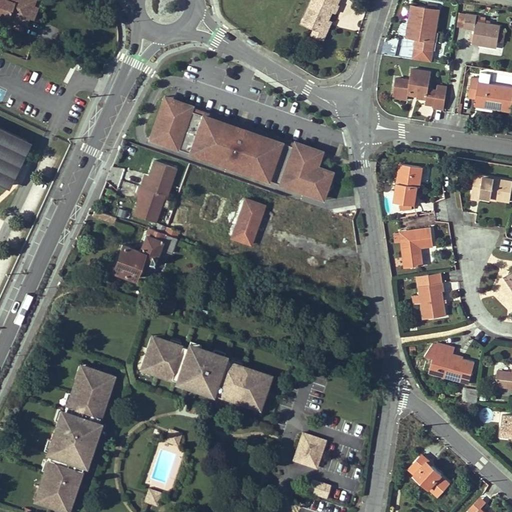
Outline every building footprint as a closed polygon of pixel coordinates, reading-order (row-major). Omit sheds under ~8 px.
[(32,3),(33,0),(0,0),(0,13),(8,16),(8,15),(25,22),(27,16),(32,18),(37,5),(32,3)] [(342,17),(345,8),(344,7),(346,0),(319,0),(308,28),(320,33),(329,36),(335,23),(338,15),(342,17)] [(415,47),(433,49),(439,10),(416,7),(413,24),(409,24),(407,36),(416,38),(415,47)] [(475,30),(473,42),(497,46),(501,26),(476,22),(477,16),(467,14),(467,16),(459,14),(457,27),(475,30)] [(330,45),(339,24),(335,23),(329,36),(320,33),(317,40),(330,45)] [(395,78),(393,92),(408,94),(408,92),(418,94),(418,98),(427,99),(426,103),(435,105),(434,108),(444,109),(447,92),(446,92),(437,90),(429,89),(431,72),(411,70),(410,80),(395,78)] [(490,79),(501,80),(502,72),(491,71),(490,79)] [(492,108),(511,111),(511,106),(511,87),(479,82),(479,78),(472,77),(468,97),(476,98),(476,100),(493,103),(492,108)] [(165,93),(164,98),(320,152),(322,148),(165,93)] [(320,152),(164,98),(151,135),(323,195),(332,169),(316,163),(320,152)] [(492,108),(493,103),(476,100),(475,105),(492,108)] [(0,128),(0,184),(4,186),(26,141),(0,128)] [(139,195),(138,199),(133,215),(154,222),(163,195),(166,196),(175,168),(153,161),(148,176),(147,180),(142,179),(139,187),(137,186),(137,187),(135,194),(139,195)] [(411,203),(414,203),(417,184),(419,185),(422,166),(404,163),(401,182),(397,181),(395,201),(400,201),(400,209),(412,207),(411,203)] [(474,183),(482,184),(483,176),(475,175),(474,183)] [(497,198),(510,201),(511,187),(511,181),(483,176),(482,184),(474,183),(472,198),(479,199),(480,195),(490,197),(491,194),(497,195),(497,198)] [(268,190),(264,203),(281,209),(285,196),(268,190)] [(302,202),(285,196),(281,209),(298,215),(302,202)] [(245,198),(231,238),(251,245),(265,205),(245,198)] [(308,204),(302,202),(298,215),(304,217),(308,204)] [(325,210),(308,204),(304,217),(321,223),(325,210)] [(298,215),(281,209),(280,212),(297,219),(298,215)] [(114,225),(116,217),(95,210),(92,217),(114,225)] [(331,212),(325,210),(321,223),(326,225),(331,212)] [(348,218),(331,212),(326,225),(343,230),(348,218)] [(321,223),(304,217),(302,221),(319,227),(321,223)] [(343,230),(326,225),(325,228),(342,234),(343,230)] [(401,240),(404,267),(423,264),(421,246),(434,244),(431,226),(400,230),(400,234),(395,234),(396,241),(401,240)] [(179,232),(167,228),(167,227),(165,234),(176,238),(179,232)] [(153,265),(159,249),(171,253),(176,238),(165,234),(148,229),(139,251),(122,245),(112,270),(134,279),(141,260),(153,265)] [(191,236),(179,232),(176,238),(189,242),(191,236)] [(270,268),(290,275),(294,263),(274,256),(270,268)] [(292,276),(309,281),(313,270),(297,264),(292,276)] [(344,268),(337,291),(352,296),(360,273),(344,268)] [(326,287),(329,276),(315,271),(311,282),(326,287)] [(441,271),(429,273),(431,283),(443,282),(441,271)] [(419,286),(424,318),(446,314),(442,291),(444,290),(443,282),(431,283),(429,273),(417,275),(419,286)] [(335,291),(339,280),(332,277),(328,288),(335,291)] [(172,313),(176,300),(163,296),(159,309),(172,313)] [(241,401),(241,402),(248,405),(251,398),(258,400),(265,381),(258,378),(260,372),(253,369),(252,370),(239,365),(238,367),(233,365),(234,362),(216,356),(217,353),(211,351),(210,352),(200,349),(201,348),(193,345),(192,348),(185,346),(180,344),(175,342),(174,345),(169,342),(169,341),(161,337),(160,339),(151,336),(140,365),(151,369),(150,371),(158,374),(159,372),(164,373),(163,375),(181,381),(180,383),(187,385),(187,384),(199,388),(199,390),(205,391),(205,390),(210,392),(216,394),(223,396),(224,394),(228,396),(241,401)] [(437,342),(429,371),(469,383),(474,361),(463,358),(451,355),(452,352),(453,346),(437,342)] [(83,374),(76,372),(73,379),(75,380),(70,393),(71,394),(70,398),(68,398),(61,415),(59,414),(56,421),(57,421),(53,433),(52,432),(47,445),(51,446),(47,458),(46,461),(79,473),(84,457),(85,458),(88,451),(87,450),(92,433),(94,434),(96,427),(94,426),(97,420),(99,414),(100,410),(99,409),(100,405),(101,405),(106,390),(107,391),(109,383),(103,381),(105,373),(86,366),(83,374)] [(511,387),(511,371),(497,370),(496,385),(511,387)] [(477,402),(478,389),(464,387),(463,400),(477,402)] [(511,415),(503,415),(501,436),(511,437),(511,433),(511,432),(511,415)] [(176,446),(180,433),(168,428),(163,441),(176,446)] [(320,451),(324,439),(301,431),(292,458),(315,466),(320,451)] [(154,468),(151,477),(166,481),(173,453),(158,449),(153,467),(154,468)] [(410,469),(438,495),(449,482),(441,474),(428,462),(429,460),(423,455),(410,469)] [(46,471),(45,471),(40,483),(39,483),(36,490),(43,492),(41,500),(60,506),(63,499),(70,501),(72,494),(71,494),(76,481),(74,480),(77,474),(78,475),(79,473),(46,461),(45,464),(48,466),(46,471)] [(329,484),(311,478),(307,490),(325,496),(329,484)] [(159,494),(147,490),(142,502),(155,506),(159,494)] [(469,511),(470,511),(476,511),(480,508),(484,502),(480,498),(469,511)]
